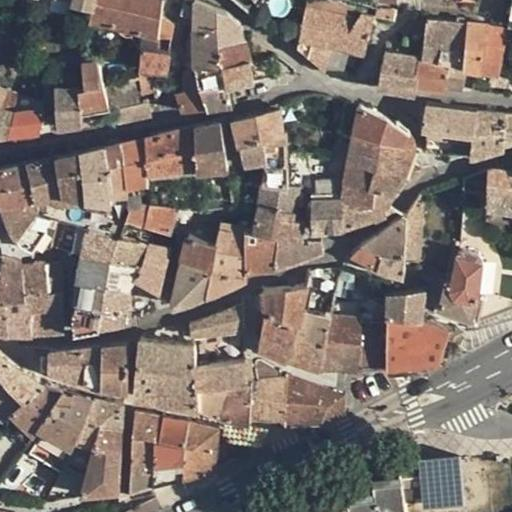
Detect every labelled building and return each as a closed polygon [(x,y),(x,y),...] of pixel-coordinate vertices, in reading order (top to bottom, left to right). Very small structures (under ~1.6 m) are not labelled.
[(176,24),(165,19),(166,1),(163,0),(66,0),(73,1),(73,6),(94,11),(92,23),(146,36),(144,49),(143,56),(142,71),(158,72),(169,72),(172,53),(175,39),(176,24)] [(180,95),(184,113),(233,107),(233,98),(243,97),(242,92),(232,93),(231,87),(279,77),(274,60),(252,62),(243,26),(228,15),(196,4),(196,30),(197,67),(191,70),(185,75),(185,82),(190,92),(180,95)] [(309,8),(303,42),(337,48),(366,56),(377,17),(363,14),(361,22),(309,8)] [(390,54),(382,90),(418,95),(419,87),(450,92),(451,79),(467,81),(470,69),(483,73),(485,63),(504,67),(511,31),(488,25),(429,20),(423,59),(390,54)] [(85,64),(87,89),(60,88),(61,129),(84,126),(85,117),(110,112),(111,119),(114,118),(106,85),(116,85),(111,56),(100,57),(101,64),(85,64)] [(58,67),(55,76),(73,81),(74,71),(58,67)] [(511,77),(494,74),(492,87),(510,92),(511,80),(511,77)] [(141,78),(144,97),(156,97),(154,79),(141,78)] [(0,87),(0,137),(41,134),(44,122),(55,120),(54,79),(47,79),(47,111),(16,112),(21,96),(0,88),(0,87)] [(120,117),(121,126),(152,121),(151,106),(120,111),(120,117)] [(511,116),(429,107),(425,129),(477,135),(475,159),(507,151),(508,147),(511,145),(511,116)] [(315,194),(314,232),(349,230),(375,221),(382,220),(393,213),(397,209),(391,205),(406,180),(418,149),(411,147),(414,139),(411,134),(362,108),(354,148),(339,144),(336,159),(350,161),(346,193),(315,194)] [(190,236),(174,307),(210,297),(250,280),(250,272),(281,268),(327,253),(325,241),(296,237),(297,230),(306,231),(308,222),(298,219),(303,190),(291,189),(290,138),(283,110),(237,120),(248,166),(270,163),(257,231),(224,225),(220,244),(190,236)] [(38,253),(53,250),(62,220),(43,215),(40,201),(66,197),(115,203),(115,195),(131,197),(131,186),(152,185),(152,173),(200,169),(200,173),(233,171),(224,123),(0,170),(0,199),(14,233),(21,245),(38,253)] [(511,171),(492,171),(491,210),(511,212),(511,171)] [(133,205),(129,221),(148,226),(175,234),(182,209),(154,205),(133,205)] [(364,245),(355,256),(377,267),(406,276),(408,259),(422,259),(425,206),(418,206),(410,217),(407,217),(364,245)] [(78,300),(79,333),(133,325),(134,291),(139,279),(164,294),(174,251),(89,229),(78,300)] [(0,332),(9,336),(52,336),(52,334),(68,334),(66,289),(63,264),(25,266),(24,260),(0,255),(0,332)] [(450,281),(443,309),(477,320),(511,308),(511,301),(482,293),(485,263),(461,257),(456,282),(450,281)] [(268,314),(263,349),(321,370),(391,370),(445,364),(454,332),(426,320),(428,291),(391,293),(391,327),(363,325),(364,321),(334,320),(306,312),(312,288),(266,292),(268,314)] [(194,325),(194,338),(247,333),(246,307),(194,325)] [(143,340),(137,400),(195,408),(205,411),(266,427),(327,427),(347,416),(348,407),(348,396),(290,375),(291,379),(259,382),(258,360),(200,365),(199,345),(143,340)] [(106,347),(53,352),(53,372),(103,389),(130,392),(131,345),(106,347)] [(0,415),(7,423),(0,431),(0,449),(3,452),(18,433),(32,445),(68,464),(71,453),(94,460),(85,495),(122,493),(126,404),(47,383),(0,349),(0,415)] [(139,412),(133,491),(156,489),(169,486),(201,478),(217,474),(222,430),(139,412)] [(421,452),(425,507),(467,503),(462,449),(421,452)] [(323,511),(404,511),(400,473),(373,477),(375,489),(348,493),(349,506),(341,507),(333,507),(323,508),(323,511)]
